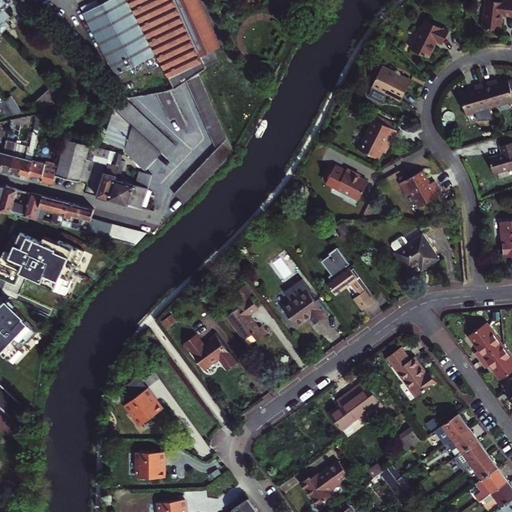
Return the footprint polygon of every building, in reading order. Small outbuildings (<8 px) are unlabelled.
[(0,0),(0,29),(4,34),(7,31),(12,25),(8,21),(13,16),(6,10),(16,0),(20,4),(24,0),(0,0)] [(113,0),(86,15),(118,76),(158,55),(128,0),(113,0)] [(198,0),(128,0),(158,55),(175,87),(186,80),(198,72),(197,70),(221,60),(223,55),(198,0)] [(503,2),(487,1),(484,29),(502,31),(503,16),(511,17),(511,1),(503,1),(503,2)] [(453,36),(429,24),(415,53),(433,62),(440,46),(446,49),(453,36)] [(12,33),(7,38),(16,47),(21,43),(12,33)] [(387,66),(376,86),(377,86),(372,95),(386,102),(390,93),(404,101),(415,81),(387,66)] [(207,94),(205,88),(202,81),(198,72),(186,80),(189,87),(192,94),(193,96),(194,100),(197,106),(200,112),(203,118),(204,123),(205,124),(208,131),(211,137),(213,143),(216,150),(213,153),(208,158),(203,162),(198,167),(192,173),(188,176),(198,186),(202,182),(207,177),(212,172),(217,167),(222,163),(231,154),(233,151),(226,137),(224,131),(221,125),(218,119),(217,115),(215,112),(213,106),(210,100),(207,94)] [(495,84),(494,81),(486,83),(493,108),(511,101),(511,82),(511,79),(501,82),(495,84)] [(479,89),(464,94),(470,115),(493,108),(486,83),(478,86),(479,89)] [(52,85),(34,102),(40,108),(42,110),(43,111),(45,113),(50,109),(63,97),(58,92),(52,85)] [(64,87),(58,92),(63,97),(68,103),(75,103),(79,102),(64,87)] [(0,116),(17,113),(6,98),(0,89),(0,116)] [(157,93),(161,102),(163,108),(166,113),(169,120),(174,118),(180,130),(187,127),(181,115),(178,108),(176,102),(173,96),(169,89),(157,93)] [(153,123),(150,121),(148,119),(142,114),(138,110),(127,100),(126,100),(127,105),(113,106),(129,120),(133,124),(134,125),(138,129),(143,134),(149,139),(155,144),(161,151),(168,157),(178,146),(164,134),(158,129),(153,123)] [(377,119),(363,150),(383,160),(386,153),(389,147),(392,148),(400,130),(377,119)] [(149,139),(143,134),(138,129),(134,125),(126,150),(145,168),(161,151),(155,144),(149,139)] [(56,175),(81,182),(87,160),(91,146),(66,139),(60,160),(56,175)] [(10,150),(7,150),(8,143),(0,141),(0,171),(2,172),(6,153),(9,154),(10,150)] [(492,157),(497,173),(511,168),(511,142),(503,145),(506,153),(492,157)] [(2,172),(10,174),(14,155),(16,155),(18,145),(11,143),(8,143),(7,150),(10,150),(9,154),(6,153),(2,172)] [(29,149),(29,146),(27,145),(26,147),(18,145),(16,155),(14,155),(10,174),(20,177),(25,158),(27,158),(27,155),(25,154),(26,148),(29,149)] [(88,184),(94,161),(98,147),(91,146),(87,160),(81,182),(88,184)] [(118,174),(122,161),(125,154),(98,147),(94,161),(106,164),(106,163),(108,164),(105,173),(99,191),(97,197),(109,200),(116,179),(118,174)] [(25,158),(20,177),(30,179),(34,160),(27,158),(25,158)] [(44,162),(34,160),(30,179),(54,185),(56,175),(60,160),(53,158),(44,160),(44,162)] [(358,177),(359,175),(351,171),(350,173),(339,167),(330,185),(364,202),(373,184),(363,179),(358,177)] [(143,209),(143,207),(148,191),(150,182),(153,175),(139,171),(136,184),(116,179),(109,200),(143,209)] [(423,173),(400,187),(408,199),(412,196),(420,210),(443,196),(436,184),(431,186),(423,173)] [(171,192),(181,202),(187,197),(192,192),(197,186),(198,186),(188,176),(188,177),(182,182),(177,187),(171,192)] [(45,196),(7,185),(1,210),(39,220),(42,208),(45,196)] [(148,191),(143,207),(148,208),(152,192),(148,191)] [(69,202),(45,196),(42,208),(49,209),(48,213),(57,215),(55,224),(63,226),(69,202)] [(80,205),(69,202),(63,226),(69,228),(74,229),(80,205)] [(94,209),(80,205),(74,229),(88,232),(91,221),(92,219),(94,209)] [(49,209),(42,208),(39,220),(55,224),(57,215),(48,213),(49,209)] [(112,226),(91,221),(88,232),(108,238),(111,229),(112,226)] [(112,226),(111,229),(127,233),(128,229),(112,225),(112,226)] [(127,233),(111,229),(108,238),(113,239),(136,245),(144,237),(127,233)] [(147,234),(128,229),(127,233),(144,237),(147,234)] [(440,253),(422,229),(392,251),(404,269),(413,262),(422,256),(427,262),(440,253)] [(10,240),(0,262),(0,268),(12,274),(15,268),(42,280),(41,283),(66,294),(74,277),(72,276),(78,263),(80,264),(86,251),(61,240),(60,242),(46,235),(43,241),(22,232),(18,243),(10,240)] [(327,283),(336,295),(351,284),(359,295),(352,300),(361,311),(372,302),(369,297),(356,280),(350,271),(348,268),(346,269),(344,267),(348,264),(336,249),(328,255),(330,258),(322,264),(331,275),(328,277),(330,281),(327,283)] [(330,258),(328,255),(320,261),(322,264),(330,258)] [(422,256),(413,262),(418,269),(427,262),(422,256)] [(352,269),(350,271),(356,280),(369,297),(372,295),(352,269)] [(315,297),(301,278),(283,292),(290,301),(282,308),(296,327),(306,320),(304,318),(309,315),(310,316),(315,323),(328,314),(317,300),(315,301),(313,298),(315,297)] [(257,341),(267,334),(261,325),(257,327),(248,314),(257,307),(248,295),(238,302),(240,305),(226,316),(243,339),(251,333),(257,341)] [(0,347),(9,356),(20,345),(26,339),(27,340),(37,330),(23,316),(24,315),(6,297),(2,301),(0,299),(0,347)] [(475,352),(481,360),(504,344),(486,321),(468,334),(479,348),(475,352)] [(195,334),(183,343),(203,369),(217,358),(226,369),(235,362),(215,334),(208,339),(210,341),(204,346),(195,334)] [(511,370),(511,354),(504,344),(481,360),(487,367),(491,364),(502,378),(511,370)] [(20,345),(9,356),(13,360),(24,349),(20,345)] [(402,376),(425,407),(444,392),(438,383),(435,384),(423,367),(418,370),(409,357),(396,367),(402,376)] [(33,415),(0,383),(0,405),(23,427),(33,415)] [(146,389),(125,404),(140,425),(163,408),(157,401),(156,402),(146,389)] [(349,391),(336,400),(339,404),(327,412),(340,431),(358,419),(361,423),(369,418),(349,391)] [(444,423),(454,437),(469,426),(459,412),(444,423)] [(409,426),(395,438),(406,451),(420,440),(409,426)] [(457,456),(479,439),(469,426),(454,437),(447,442),(457,456)] [(489,453),(479,439),(457,456),(455,457),(465,470),(467,469),(489,453)] [(163,451),(137,452),(137,478),(165,477),(165,468),(163,468),(163,451)] [(477,482),(499,466),(489,453),(467,469),(477,482)] [(333,494),(329,489),(349,475),(338,460),(318,475),(313,479),(311,477),(310,477),(309,476),(307,477),(306,477),(300,482),(311,497),(313,498),(318,505),(324,500),(325,502),(328,499),(327,498),(333,494)] [(509,480),(499,466),(477,482),(476,482),(481,489),(475,494),(480,500),(485,497),(509,480)] [(411,490),(401,476),(396,479),(406,493),(411,490)] [(511,484),(509,480),(485,497),(488,501),(496,495),(503,504),(511,497),(511,484)] [(511,511),(511,497),(503,504),(508,511),(511,511)] [(229,511),(258,511),(259,511),(248,498),(229,511)] [(186,511),(185,499),(158,502),(159,511),(186,511)] [(416,506),(412,501),(400,510),(402,511),(412,511),(417,509),(416,506)]
